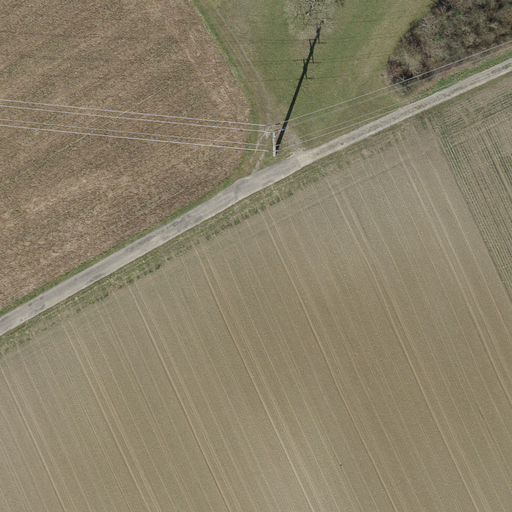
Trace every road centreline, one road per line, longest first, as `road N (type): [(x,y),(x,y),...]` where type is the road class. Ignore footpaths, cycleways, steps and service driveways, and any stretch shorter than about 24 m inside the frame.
road 1 (track): [(250,187),(511,67)]
road 2 (track): [(250,187),(266,107),(198,0)]
